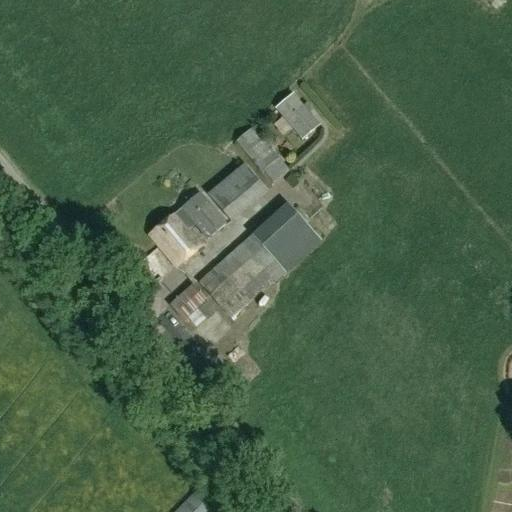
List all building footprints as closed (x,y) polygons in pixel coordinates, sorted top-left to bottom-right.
[(275,110),(301,141),(320,126),(310,113),(313,111),(307,103),(304,106),(293,94),(275,110)] [(236,143),(261,174),(263,172),(272,183),(288,170),(279,159),(279,158),(254,128),(236,143)] [(231,223),(267,192),(243,164),(207,195),(231,223)] [(202,246),(190,230),(195,226),(207,241),(226,225),(200,192),(180,208),(180,209),(174,214),(176,216),(150,237),(174,268),(202,246)] [(252,236),(284,275),(285,275),(320,243),(287,204),(252,236)] [(284,275),(252,236),(198,284),(231,321),(284,275)] [(181,510),(185,511),(206,511),(216,495),(195,484),(181,510)]
